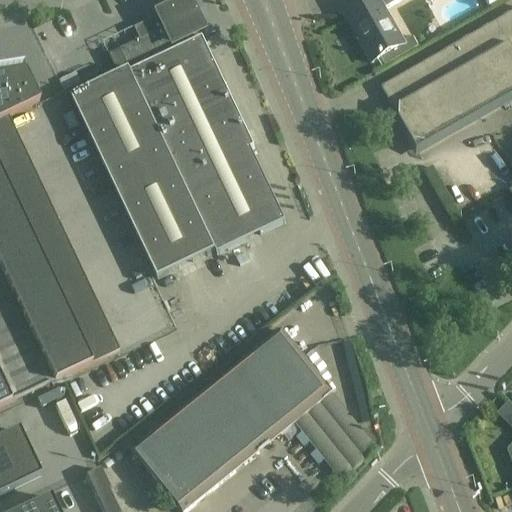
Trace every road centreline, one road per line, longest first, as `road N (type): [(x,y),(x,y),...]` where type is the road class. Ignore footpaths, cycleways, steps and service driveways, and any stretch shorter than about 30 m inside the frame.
road 1 (tertiary): [(428,435),(262,0)]
road 2 (unknown): [(511,249),(490,248),(466,232),(431,161)]
road 3 (unclassified): [(428,435),(511,347)]
